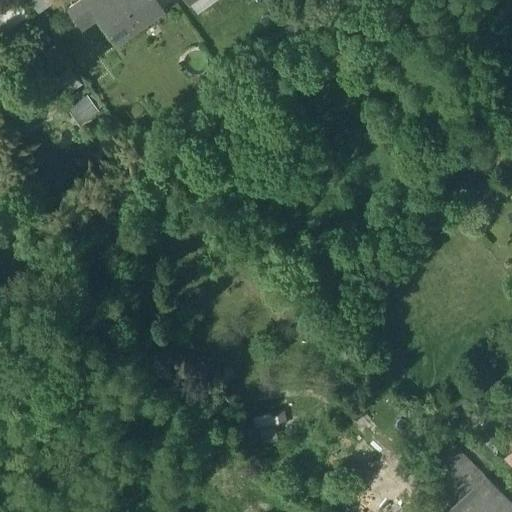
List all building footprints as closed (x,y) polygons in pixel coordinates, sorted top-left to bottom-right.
[(82,0),(67,12),(76,24),(92,12),(115,44),(163,9),(162,7),(156,0),(82,0)] [(60,101),(80,86),(70,71),(49,86),(60,101)] [(87,98),(69,111),(79,124),(97,111),(87,98)] [(263,442),(276,440),(274,427),(278,425),(276,414),(254,418),(255,429),(259,429),(263,442)] [(436,461),(430,467),(461,497),(485,475),(453,444),(436,461)] [(511,511),(511,502),(485,475),(461,497),(443,511),(511,511)]
